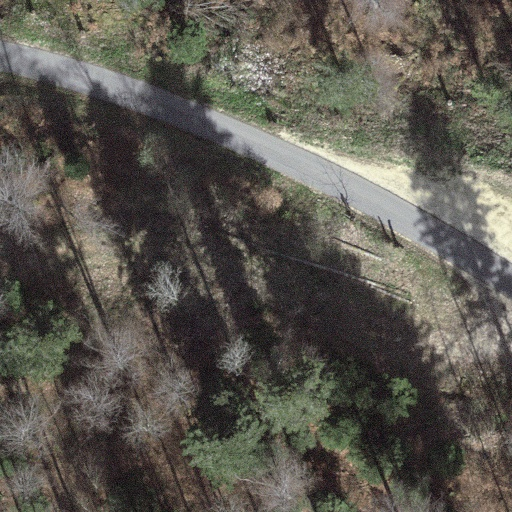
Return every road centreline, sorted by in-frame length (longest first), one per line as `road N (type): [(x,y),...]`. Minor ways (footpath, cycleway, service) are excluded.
road 1 (unclassified): [(511,292),(259,153),(61,76),(0,62)]
road 2 (track): [(511,336),(451,374),(218,253),(0,264)]
